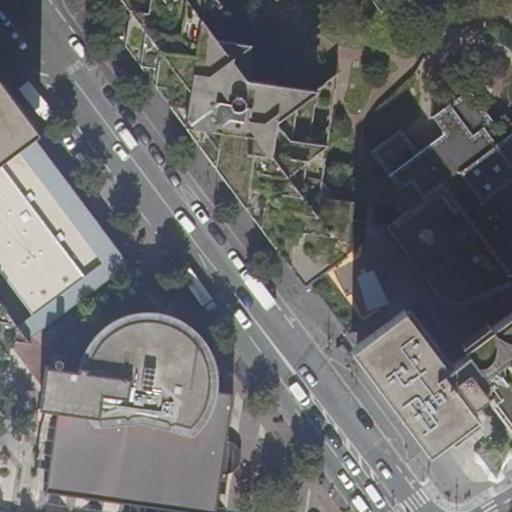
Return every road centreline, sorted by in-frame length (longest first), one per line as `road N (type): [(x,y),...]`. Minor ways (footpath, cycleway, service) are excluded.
road 1 (tertiary): [(9,0),(325,413)]
road 2 (tertiary): [(416,511),(348,424),(325,413)]
